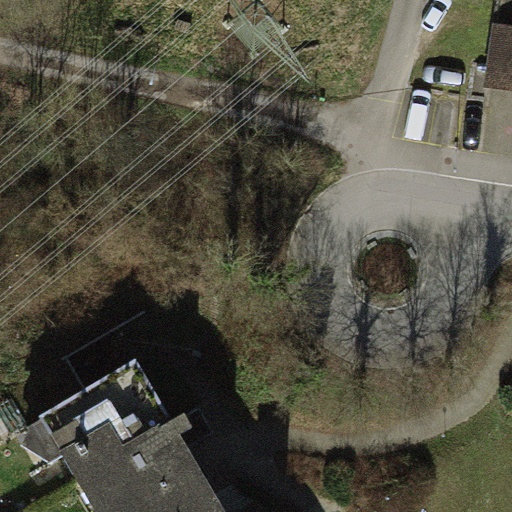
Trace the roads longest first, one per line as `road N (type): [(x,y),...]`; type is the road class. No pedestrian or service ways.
road 1 (track): [(377,189),(368,133),(0,29)]
road 2 (residential): [(424,202),(377,189),(354,193),(332,204),(307,244),(312,291),(326,310),(367,330),(411,322)]
road 3 (residential): [(411,322),(429,308),(447,266),(446,244),(424,202)]
